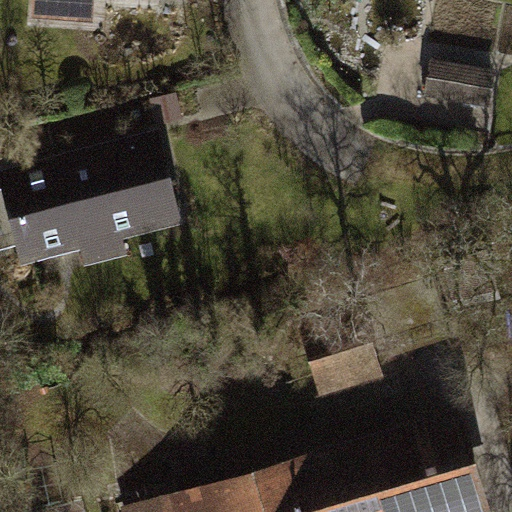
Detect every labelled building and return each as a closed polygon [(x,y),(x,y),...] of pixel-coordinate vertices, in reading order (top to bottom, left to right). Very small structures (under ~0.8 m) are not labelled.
[(495,70),(436,61),(431,91),(490,100),(495,70)] [(177,213),(157,137),(7,177),(27,253),(177,213)] [(452,259),(463,302),(494,294),(484,252),(452,259)] [(305,334),(316,372),(453,332),(437,279),(357,302),(361,317),(305,334)] [(134,511),(452,511),(482,503),(458,419),(134,511)]
